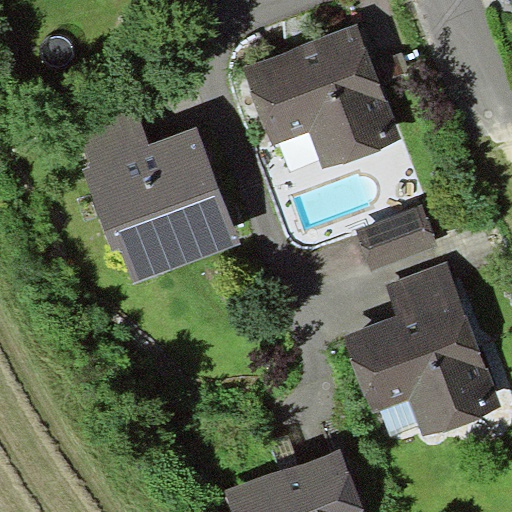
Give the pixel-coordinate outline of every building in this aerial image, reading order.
[(324,169),(402,139),(358,24),(243,67),(273,146),(310,132),(324,169)] [(134,283),(240,245),(197,127),(150,145),(131,93),(71,115),(90,167),(83,169),(112,249),(120,246),(134,283)] [(423,203),(357,226),(373,270),(438,247),(423,203)] [(423,436),(502,406),(447,262),(386,285),(397,315),(342,336),(372,414),(381,410),(409,399),(419,425),(423,436)] [(392,436),(419,425),(409,399),(381,410),(392,436)] [(365,511),(341,447),(225,490),(233,511),(365,511)]
